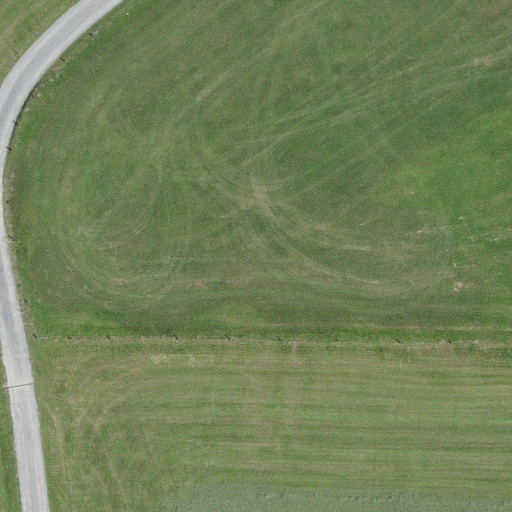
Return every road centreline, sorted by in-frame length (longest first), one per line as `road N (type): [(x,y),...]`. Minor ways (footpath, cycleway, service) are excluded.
road 1 (track): [(34,511),(0,251)]
road 2 (track): [(0,154),(21,82),(104,0)]
